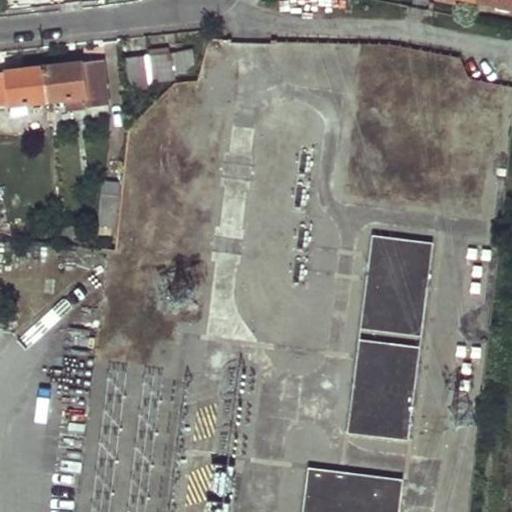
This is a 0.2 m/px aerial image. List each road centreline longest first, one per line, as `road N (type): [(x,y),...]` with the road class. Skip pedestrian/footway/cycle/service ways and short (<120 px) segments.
road 1 (residential): [(236,3),(266,23),(391,26),(511,49)]
road 2 (residential): [(0,26),(236,3)]
